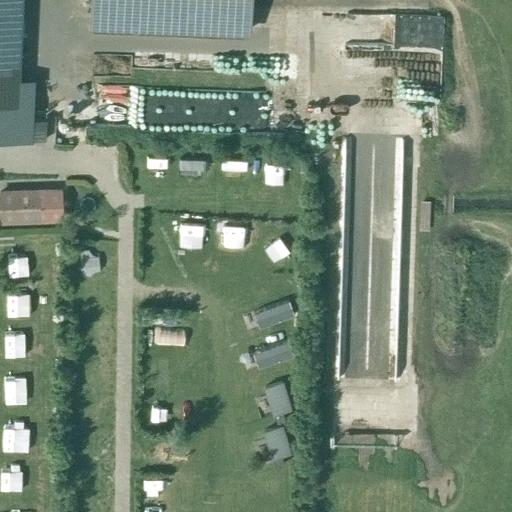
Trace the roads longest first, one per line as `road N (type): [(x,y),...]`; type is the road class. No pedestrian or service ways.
road 1 (unknown): [(81,164),(107,214),(105,511)]
road 2 (unknown): [(62,0),(81,164)]
